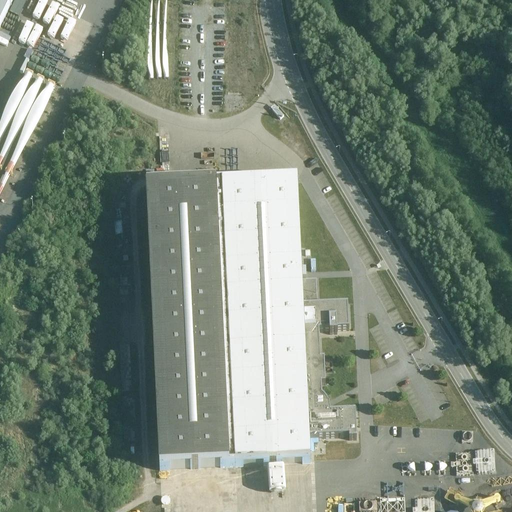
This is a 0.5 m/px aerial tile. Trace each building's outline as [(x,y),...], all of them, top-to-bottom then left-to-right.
[(0,0),(0,31),(15,0),(0,0)] [(247,90),(247,5),(216,5),(216,90),(247,90)] [(32,40),(58,50),(70,21),(45,10),(32,40)] [(297,183),(142,189),(154,478),(309,473),(309,444),(349,442),(349,446),(357,446),(356,417),(330,418),(329,411),(325,404),(321,401),(321,390),(325,389),(324,364),(320,364),(319,335),(328,335),(329,337),(337,337),(337,334),(349,334),(347,308),(317,309),(316,281),(301,282),(297,183)] [(467,458),(467,472),(471,472),(471,477),(480,477),(480,455),(472,455),(472,458),(467,458)] [(482,456),(482,477),(499,478),(499,457),(482,456)]
